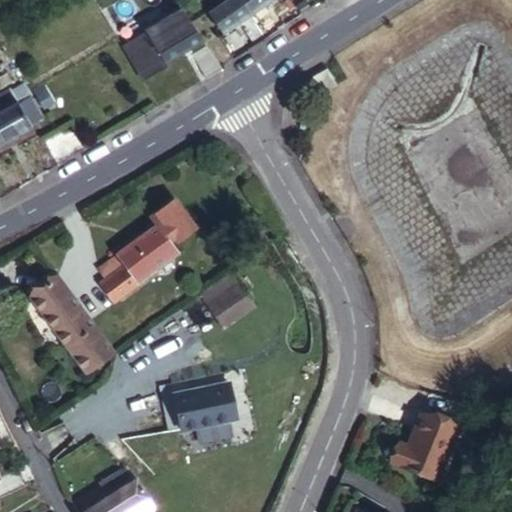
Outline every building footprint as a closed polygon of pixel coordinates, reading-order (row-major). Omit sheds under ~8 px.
[(227,27),(258,7),(252,0),(221,0),(213,5),(227,27)] [(169,56),(208,34),(189,2),(164,16),(173,30),(159,38),(169,56)] [(173,30),(164,16),(150,24),(159,38),(173,30)] [(321,92),(336,83),(327,68),(312,77),(321,92)] [(23,99),(22,97),(15,84),(0,92),(0,95),(7,108),(23,99)] [(36,89),(22,97),(23,99),(35,120),(49,113),(36,89)] [(0,139),(35,120),(23,99),(7,108),(0,112),(0,139)] [(76,153),(92,144),(78,121),(63,130),(76,153)] [(47,138),(61,162),(76,153),(63,130),(47,138)] [(117,254),(118,257),(124,265),(105,278),(100,282),(113,301),(178,252),(157,224),(117,254)] [(124,265),(118,257),(100,271),(105,278),(124,265)] [(208,301),(237,280),(232,273),(203,293),(208,301)] [(113,352),(64,285),(56,276),(31,294),(87,371),(113,352)] [(241,285),(237,280),(208,301),(211,306),(241,285)] [(241,285),(211,306),(223,322),(253,302),(241,285)] [(256,306),(253,302),(223,322),(226,327),(256,306)] [(178,415),(181,430),(237,418),(230,382),(173,394),(178,415)] [(433,478),(455,427),(418,412),(404,442),(395,439),(387,459),(433,478)] [(138,478),(83,511),(128,511),(152,497),(138,478)]
